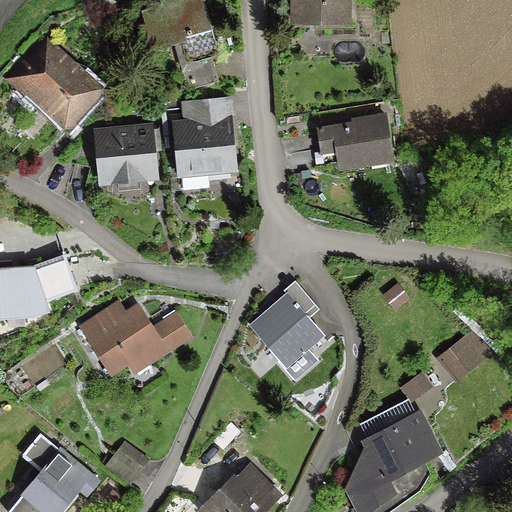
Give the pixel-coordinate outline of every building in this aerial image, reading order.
[(117,0),(110,0),(102,2),(105,13),(119,8),(117,0)] [(144,48),(189,35),(198,65),(180,70),(185,90),(216,82),(210,58),(217,56),(201,0),(180,0),(139,11),(143,24),(138,26),(144,48)] [(292,0),(292,23),(345,23),(344,0),(292,0)] [(38,104),(66,129),(97,95),(43,46),(16,76),(41,99),(38,104)] [(227,121),(216,122),(214,100),(182,103),(184,126),(174,127),(180,190),(207,187),(205,170),(231,167),(227,121)] [(352,126),(317,131),(320,151),(321,150),(322,156),(336,160),(337,167),(390,159),(383,117),(351,122),(352,126)] [(99,180),(153,175),(148,129),(95,134),(99,180)] [(32,268),(0,270),(0,312),(31,310),(47,305),(44,298),(73,288),(62,257),(32,268)] [(397,287),(384,296),(392,306),(404,297),(397,287)] [(268,321),(255,332),(280,361),(295,348),(299,352),(319,334),(286,295),(263,315),(268,321)] [(103,312),(79,327),(108,372),(143,350),(149,359),(187,334),(176,315),(151,330),(136,307),(111,323),(103,312)] [(452,364),(449,366),(458,377),(476,363),(459,341),(444,353),(452,364)] [(429,387),(420,375),(401,388),(410,401),(429,387)] [(434,450),(416,415),(365,441),(370,451),(364,454),(348,489),(360,511),(394,489),(409,481),(402,468),(421,458),(420,457),(434,450)] [(121,442),(112,455),(136,473),(146,460),(121,442)] [(50,461),(7,511),(55,511),(77,486),(85,493),(95,482),(69,461),(61,470),(50,461)] [(223,488),(201,510),(202,511),(257,511),(274,495),(248,469),(226,491),(223,488)]
